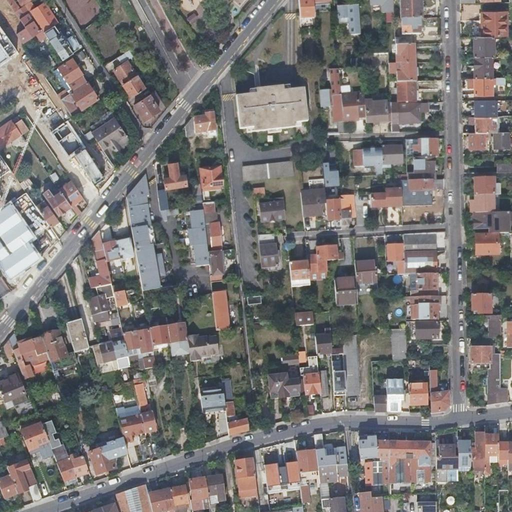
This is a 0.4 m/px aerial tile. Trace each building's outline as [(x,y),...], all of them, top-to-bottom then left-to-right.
[(312,0),(298,0),(300,27),(303,26),(303,18),(314,18),(313,8),(313,3),(312,0)] [(392,0),(370,0),(371,5),(382,4),(382,12),(386,12),(393,11),(392,0)] [(421,0),(392,0),(393,11),(393,18),(401,18),(420,17),(422,17),(421,0)] [(43,22),(40,24),(44,30),(58,21),(53,15),(46,4),(45,1),(34,9),(43,22)] [(349,36),(360,35),(358,4),(337,5),(338,22),(348,21),(349,36)] [(22,43),(31,37),(19,19),(17,16),(14,12),(11,8),(2,14),(4,16),(8,22),(22,43)] [(30,12),(38,25),(40,24),(43,22),(34,9),(30,12)] [(36,44),(47,37),(43,32),(38,25),(30,12),(19,19),(31,37),(36,44)] [(481,36),(481,12),(478,12),(478,23),(471,23),(471,36),(473,36),(481,36)] [(493,35),(506,35),(506,12),(481,12),(481,36),(493,35)] [(420,17),(401,18),(401,21),(402,34),(420,33),(420,17)] [(72,53),(73,53),(68,45),(69,45),(60,31),(58,32),(54,25),(48,29),(43,32),(47,37),(51,44),(62,60),(67,57),(70,55),(72,53)] [(0,26),(0,59),(16,48),(0,26)] [(490,55),(493,55),(493,35),(481,36),(473,36),(473,56),(490,55)] [(394,44),(395,63),(415,62),(414,43),(411,43),(394,44)] [(473,77),(491,77),(490,55),(473,56),(473,77)] [(66,88),(69,93),(70,92),(86,81),(71,58),(53,70),(66,88)] [(113,70),(122,83),(138,73),(137,71),(134,72),(127,61),(122,65),(113,70)] [(414,81),(415,81),(415,62),(395,63),(396,74),(389,74),(389,82),(395,82),(414,81)] [(329,69),(330,88),(332,95),(334,121),(337,121),(338,133),(343,133),(342,120),(340,93),(339,68),(329,69)] [(138,73),(122,83),(131,97),(138,92),(144,88),(138,79),(145,75),(142,71),(138,73)] [(504,81),(504,77),(491,77),(473,77),(467,78),(467,87),(474,86),(474,94),(491,94),(491,82),(493,82),(504,81)] [(98,98),(86,81),(70,92),(81,109),(98,98)] [(414,81),(395,82),(395,88),(396,88),(396,89),(401,89),(401,91),(396,91),(396,101),(415,100),(414,81)] [(306,121),(302,88),(283,90),(282,85),(255,89),(255,93),(235,96),(239,129),(252,127),(253,132),(293,127),(293,123),(306,121)] [(66,88),(57,94),(60,98),(69,93),(66,88)] [(153,102),(159,98),(155,91),(142,99),(134,104),(144,119),(158,110),(153,102)] [(340,93),(342,120),(365,118),(364,103),(364,91),(340,93)] [(489,115),(494,115),(494,99),(474,100),(474,115),(489,115)] [(365,118),(366,122),(386,121),(386,120),(390,120),(390,103),(386,103),(386,101),(364,103),(365,118)] [(390,120),(391,132),(398,132),(398,123),(397,103),(390,103),(390,120)] [(420,103),(397,103),(398,123),(421,122),(420,103)] [(205,115),(193,117),(194,128),(208,127),(208,131),(215,131),(213,109),(204,110),(205,115)] [(474,131),(488,131),(491,131),(491,127),(489,127),(489,115),(474,115),(469,115),(469,122),(474,122),(474,131)] [(90,130),(84,134),(88,141),(94,137),(96,138),(100,145),(101,147),(102,149),(103,149),(111,144),(115,150),(120,146),(120,145),(130,139),(126,133),(115,116),(91,132),(90,130)] [(193,116),(185,126),(185,132),(194,131),(194,128),(193,117),(193,116)] [(0,148),(21,134),(11,120),(3,125),(5,127),(0,130),(0,148)] [(68,120),(51,132),(70,159),(73,156),(86,148),(68,120)] [(493,147),(511,146),(511,130),(495,131),(493,131),(493,147)] [(483,137),(488,137),(488,131),(474,131),(468,132),(468,147),(483,147),(483,137)] [(436,138),(417,139),(418,145),(412,145),(412,151),(418,151),(418,154),(418,157),(432,157),(437,157),(436,138)] [(418,145),(417,139),(405,139),(406,155),(418,154),(418,151),(412,151),(412,145),(418,145)] [(381,146),(381,148),(381,164),(401,163),(401,146),(381,146)] [(375,165),(375,175),(376,175),(382,175),(381,164),(381,148),(361,149),(362,150),(353,150),(353,166),(375,165)] [(40,162),(32,150),(27,153),(35,166),(40,162)] [(0,267),(9,280),(42,258),(30,241),(50,227),(35,205),(26,193),(0,210),(0,180),(12,172),(0,155),(0,267)] [(406,173),(406,180),(432,179),(432,165),(433,165),(433,159),(432,159),(432,157),(418,157),(413,158),(413,173),(406,173)] [(291,162),(241,167),(243,181),(292,175),(291,162)] [(327,163),(321,164),(324,188),(338,186),(336,165),(327,166),(327,163)] [(511,171),(511,163),(496,164),(497,172),(511,171)] [(165,190),(186,187),(184,177),(178,178),(176,164),(167,166),(169,179),(163,180),(165,190)] [(202,188),(222,185),(220,166),(200,168),(202,188)] [(131,229),(141,286),(142,292),(158,289),(148,226),(149,226),(145,196),(147,196),(144,175),(125,198),(131,229)] [(493,184),(493,176),(473,177),(474,194),(492,194),(493,194),(493,184)] [(28,177),(19,183),(20,183),(23,188),(29,184),(30,187),(33,185),(28,177)] [(400,180),(400,188),(401,203),(406,203),(405,191),(431,190),(431,189),(444,189),(443,179),(432,179),(406,180),(400,180)] [(73,183),(71,180),(59,189),(70,206),(82,197),(80,194),(73,183)] [(58,214),(70,206),(59,189),(57,187),(50,192),(47,189),(42,192),(58,214)] [(252,188),(253,197),(264,196),(263,187),(252,188)] [(369,194),(370,207),(401,206),(401,203),(400,188),(398,188),(397,188),(385,189),(385,193),(369,194)] [(164,189),(156,190),(159,212),(167,210),(164,189)] [(325,203),(325,200),(324,191),(300,192),(302,217),(323,214),(322,204),(325,203)] [(193,195),(194,205),(202,204),(202,203),(201,194),(193,195)] [(471,212),(473,212),(491,211),(495,211),(495,208),(493,208),(492,194),(474,194),(474,201),(471,201),(471,212)] [(349,210),(350,217),(354,216),(352,195),(338,195),(339,199),(339,210),(349,210)] [(261,220),(284,218),(282,197),(277,198),(278,203),(259,205),(261,220)] [(45,220),(50,227),(53,224),(58,220),(43,199),(35,205),(45,220)] [(325,203),(326,220),(340,219),(339,210),(339,199),(325,200),(325,203)] [(202,203),(202,204),(202,209),(203,214),(214,212),(213,201),(202,203)] [(203,214),(202,209),(190,210),(196,267),(208,265),(208,259),(207,252),(204,226),(203,214)] [(347,218),(350,218),(350,217),(349,210),(339,210),(340,219),(340,229),(343,229),(343,225),(345,225),(347,225),(347,218)] [(491,227),(491,233),(506,232),(506,224),(510,220),(510,211),(498,211),(495,211),(491,211),(473,212),(473,228),(491,227)] [(214,212),(203,214),(204,226),(208,226),(215,225),(214,212)] [(116,216),(109,217),(112,232),(119,231),(116,216)] [(215,225),(208,226),(211,251),(219,250),(221,250),(218,225),(215,225)] [(89,289),(96,288),(110,284),(105,262),(102,245),(98,230),(91,239),(94,251),(95,250),(97,259),(96,260),(100,276),(86,279),(89,289)] [(435,232),(402,234),(403,244),(403,251),(435,250),(435,232)] [(260,267),(276,265),(277,265),(277,261),(276,251),(274,233),(257,234),(260,267)] [(493,234),(474,234),(474,255),(493,254),(493,234)] [(115,242),(118,260),(118,261),(121,260),(132,258),(129,239),(115,242)] [(114,242),(102,245),(105,262),(118,260),(115,242),(114,242)] [(403,251),(403,244),(387,245),(387,260),(397,260),(397,274),(404,274),(403,251)] [(157,251),(163,289),(179,286),(174,248),(172,249),(172,246),(169,246),(169,249),(157,251)] [(342,259),(342,253),(335,253),(334,246),(315,248),(316,255),(306,256),(307,261),(308,270),(326,268),(325,261),(342,259)] [(211,251),(207,252),(208,259),(210,259),(212,276),(219,275),(221,274),(219,250),(211,251)] [(435,273),(435,250),(403,251),(404,274),(416,273),(435,273)] [(308,270),(307,261),(288,263),(290,280),(308,278),(308,277),(308,270)] [(375,261),(353,263),(354,278),(355,283),(376,281),(376,279),(376,272),(375,261)] [(193,267),(197,296),(211,294),(210,282),(209,276),(208,265),(196,267),(193,267)] [(326,268),(308,270),(308,277),(326,276),(326,268)] [(436,295),(435,273),(416,273),(416,290),(408,290),(408,296),(412,296),(436,295)] [(355,283),(354,278),(333,280),(334,304),(356,303),(355,283)] [(93,314),(90,314),(92,322),(107,319),(105,311),(107,310),(104,299),(113,296),(111,287),(110,284),(96,288),(98,297),(89,299),(93,314)] [(111,287),(113,296),(116,307),(119,306),(129,304),(128,302),(125,302),(124,295),(126,294),(125,291),(118,293),(116,286),(111,287)] [(387,288),(377,289),(377,297),(387,296),(387,288)] [(490,315),(500,315),(500,309),(489,309),(489,293),(486,293),(471,294),(471,310),(477,310),(479,310),(480,313),(489,312),(490,315)] [(259,295),(246,297),(247,304),(260,302),(259,295)] [(436,319),(436,295),(412,296),(413,319),(436,319)] [(224,306),(225,306),(224,298),(214,299),(216,319),(226,318),(224,306)] [(194,302),(184,304),(186,319),(196,318),(194,302)] [(311,311),(294,313),(295,326),(312,324),(311,311)] [(488,320),(488,337),(499,337),(500,315),(490,315),(483,315),(483,320),(488,320)] [(152,345),(168,342),(166,327),(165,318),(157,320),(159,328),(149,330),(152,345)] [(64,324),(73,352),(88,347),(80,319),(64,324)] [(436,321),(415,321),(415,338),(437,338),(436,321)] [(166,327),(168,342),(171,342),(177,341),(177,345),(187,343),(184,324),(166,327)] [(199,324),(186,326),(190,356),(200,354),(198,340),(201,340),(199,324)] [(122,334),(120,328),(107,331),(110,340),(98,343),(98,344),(103,363),(112,360),(113,364),(116,363),(115,359),(127,356),(122,334)] [(315,336),(314,336),(315,354),(330,352),(330,347),(330,345),(329,329),(324,329),(324,332),(324,335),(315,336)] [(145,369),(153,367),(155,366),(154,359),(152,345),(149,330),(135,332),(139,354),(127,357),(128,364),(138,361),(140,370),(145,369)] [(40,338),(48,359),(49,363),(52,370),(69,364),(66,357),(66,356),(62,344),(57,331),(40,338)] [(127,356),(127,357),(139,354),(135,332),(122,334),(127,356)] [(14,356),(23,380),(33,376),(29,366),(48,359),(40,338),(32,341),(31,338),(17,343),(13,333),(8,340),(12,350),(14,356)] [(407,360),(406,334),(390,335),(391,361),(407,360)] [(355,335),(341,336),(346,395),(359,394),(355,335)] [(8,340),(3,346),(8,358),(14,356),(12,350),(8,340)] [(484,385),(484,405),(498,403),(498,388),(499,356),(499,354),(489,354),(489,347),(486,347),(486,343),(469,343),(470,363),(488,363),(488,368),(486,368),(486,376),(484,376),(484,378),(480,378),(480,385),(484,385)] [(103,363),(98,344),(92,346),(96,364),(103,363)] [(73,353),(74,356),(89,351),(88,347),(73,352),(73,353)] [(240,351),(218,354),(219,364),(241,361),(240,351)] [(56,369),(56,370),(76,364),(74,356),(73,353),(66,356),(66,357),(69,364),(56,369)] [(298,362),(297,354),(282,356),(283,364),(298,362)] [(426,359),(407,360),(407,365),(407,368),(428,367),(429,367),(428,354),(425,354),(426,359)] [(115,359),(116,363),(117,369),(129,366),(128,364),(127,357),(127,356),(115,359)] [(302,375),(304,394),(310,394),(311,398),(319,397),(317,371),(316,356),(307,356),(308,367),(299,367),(300,375),(302,375)] [(331,358),(333,396),(345,395),(342,358),(331,358)] [(208,366),(210,375),(220,374),(219,364),(208,366)] [(146,376),(148,386),(156,384),(153,367),(145,369),(146,376)] [(428,369),(429,412),(429,413),(443,411),(448,405),(448,391),(437,391),(436,372),(436,369),(428,369)] [(319,397),(320,398),(327,397),(324,370),(317,371),(319,397)] [(271,375),(273,398),(278,397),(298,394),(296,379),(286,380),(285,373),(275,375),(271,375)] [(210,375),(208,376),(208,382),(215,381),(221,380),(220,374),(210,375)] [(8,377),(9,380),(0,383),(0,393),(3,402),(14,398),(16,401),(20,400),(19,396),(24,394),(19,383),(21,383),(18,375),(16,376),(16,375),(8,377)] [(138,405),(146,403),(141,381),(144,380),(143,377),(142,377),(132,380),(132,382),(134,389),(135,394),(138,404),(138,405)] [(224,410),(227,436),(248,430),(246,418),(240,419),(239,415),(234,416),(232,404),(229,380),(221,381),(221,387),(223,400),(224,405),(224,410)] [(134,389),(132,382),(121,384),(122,391),(123,391),(134,389)] [(373,400),(373,411),(399,412),(399,390),(402,390),(402,383),(385,384),(386,389),(385,400),(373,400)] [(407,384),(408,405),(425,404),(425,383),(407,384)] [(202,413),(224,410),(224,405),(223,400),(221,387),(217,387),(218,390),(199,393),(202,413)] [(67,392),(61,394),(64,404),(71,402),(67,392)] [(152,433),(155,433),(149,403),(146,403),(138,405),(144,432),(152,431),(152,433)] [(131,435),(144,432),(138,405),(138,404),(127,407),(128,411),(123,413),(128,436),(129,438),(132,440),(131,435)] [(132,441),(132,440),(129,438),(128,436),(123,413),(128,411),(127,407),(124,408),(123,407),(115,409),(122,439),(123,443),(132,441)] [(45,437),(40,423),(34,426),(33,423),(30,425),(31,427),(20,431),(31,459),(39,455),(44,466),(55,461),(51,452),(45,437)] [(193,434),(195,447),(202,445),(200,433),(193,434)] [(483,458),(483,435),(483,433),(474,433),(474,443),(474,448),(471,448),(471,469),(483,469),(483,458)] [(322,449),(321,434),(313,435),(314,450),(316,468),(346,465),(344,447),(335,448),(336,456),(323,457),(322,449)] [(497,442),(497,434),(483,435),(483,458),(483,469),(483,472),(483,474),(488,474),(488,458),(485,458),(485,455),(497,455),(497,442)] [(45,437),(51,452),(55,450),(56,452),(58,451),(57,447),(60,446),(57,440),(54,441),(51,435),(45,437)] [(435,486),(435,443),(428,443),(428,442),(383,442),(383,439),(375,439),(375,435),(358,437),(360,459),(376,458),(377,461),(365,462),(367,492),(369,492),(378,492),(379,498),(380,497),(393,497),(401,496),(408,495),(411,495),(411,490),(435,489),(435,486)] [(460,436),(456,436),(456,446),(457,471),(469,471),(469,441),(460,441),(460,436)] [(97,449),(88,452),(89,456),(95,475),(115,469),(112,459),(126,454),(123,443),(122,439),(106,444),(107,446),(97,449)] [(446,474),(457,475),(457,471),(456,446),(439,446),(439,440),(435,440),(435,443),(435,486),(446,485),(446,484),(446,474)] [(507,459),(507,442),(497,442),(497,455),(497,458),(497,459),(500,459),(507,459)] [(55,461),(55,463),(68,458),(63,445),(60,446),(57,447),(58,451),(56,452),(55,450),(51,452),(55,461)] [(322,449),(323,457),(336,456),(335,448),(322,449)] [(316,468),(314,450),(306,451),(306,449),(303,449),(303,452),(295,452),(297,468),(299,485),(305,485),(305,484),(305,478),(305,471),(314,470),(314,474),(317,474),(316,468)] [(245,460),(234,461),(239,494),(256,492),(251,450),(244,452),(245,460)] [(75,477),(88,473),(83,458),(82,457),(70,461),(75,477)] [(55,463),(63,482),(75,477),(70,461),(68,458),(55,463)] [(17,494),(17,495),(28,490),(27,488),(21,473),(29,470),(26,462),(17,466),(7,470),(9,476),(16,494),(17,494)] [(266,493),(269,511),(301,507),(301,502),(299,492),(299,485),(297,468),(290,469),(290,464),(278,465),(278,462),(272,463),(272,467),(263,468),(266,486),(292,483),(293,490),(266,493)] [(347,475),(346,465),(316,468),(317,474),(318,482),(327,481),(336,481),(335,476),(347,475)] [(35,485),(29,470),(21,473),(27,488),(35,485)] [(446,474),(446,484),(457,484),(457,475),(446,474)] [(0,479),(0,489),(4,499),(16,494),(9,476),(0,479)] [(204,478),(207,495),(217,494),(218,501),(224,499),(221,476),(204,478)] [(63,482),(64,485),(77,481),(75,477),(63,482)] [(204,508),(208,507),(207,498),(207,495),(204,478),(188,481),(192,500),(202,499),(204,508)] [(328,499),(327,481),(318,482),(320,500),(328,499)] [(28,490),(33,503),(41,500),(35,485),(27,488),(28,490)] [(151,511),(148,495),(147,491),(145,485),(115,495),(119,511),(151,511)] [(171,486),(169,489),(174,511),(182,511),(182,509),(186,509),(185,503),(187,503),(183,486),(179,487),(177,485),(171,486)] [(174,511),(169,489),(158,492),(162,511),(166,511),(165,511),(174,511)] [(308,501),(307,491),(299,492),(301,502),(308,501)] [(148,495),(151,511),(159,511),(162,511),(158,492),(152,494),(148,495)] [(256,492),(239,494),(240,501),(257,499),(256,492)] [(367,492),(358,493),(360,511),(371,511),(370,498),(379,498),(378,492),(369,492),(367,492)] [(402,507),(401,496),(393,497),(394,507),(402,507)] [(381,511),(380,497),(379,498),(370,498),(371,511),(381,511)] [(343,511),(342,498),(328,499),(320,500),(321,509),(328,508),(328,511),(343,511)] [(419,502),(418,511),(440,511),(440,502),(419,502)]
